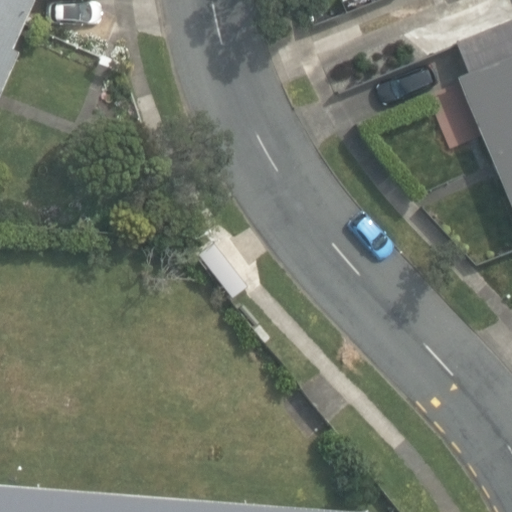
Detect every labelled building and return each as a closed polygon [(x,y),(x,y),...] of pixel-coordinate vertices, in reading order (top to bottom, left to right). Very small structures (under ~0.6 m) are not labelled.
[(0,0),(0,90),(17,53),(9,50),(31,0),(0,0)] [(434,0),(441,17),(485,0),(434,0)] [(457,77),(511,215),(511,17),(453,41),(466,74),(457,77)] [(191,250),(220,287),(236,275),(206,238),(191,250)] [(0,511),(351,511),(0,485),(0,511)]
